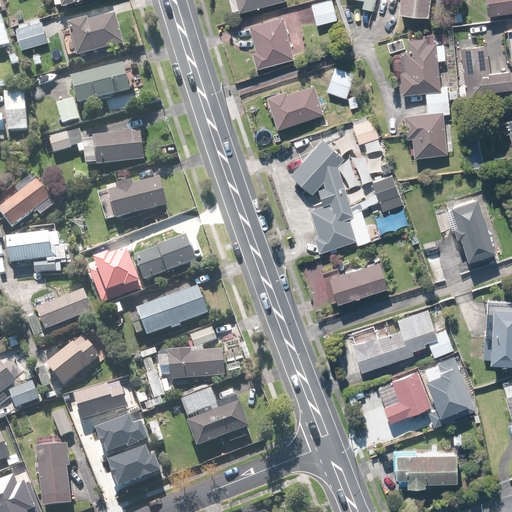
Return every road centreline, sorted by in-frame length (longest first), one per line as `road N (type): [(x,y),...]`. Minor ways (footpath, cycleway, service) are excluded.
road 1 (secondary): [(176,0),(329,445)]
road 2 (unknown): [(200,77),(370,46),(394,103)]
road 3 (residential): [(329,445),(160,511)]
